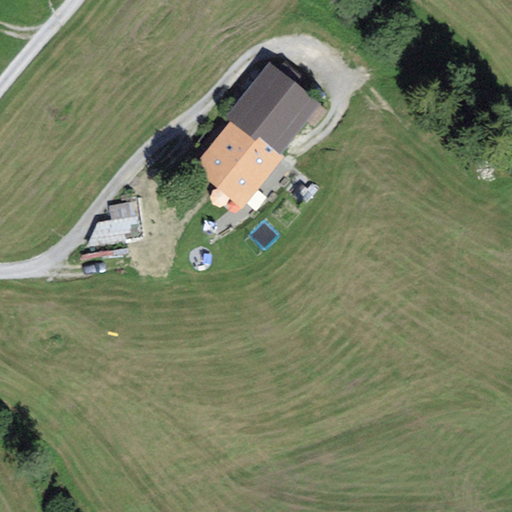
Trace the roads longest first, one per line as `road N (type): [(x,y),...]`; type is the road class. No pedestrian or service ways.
road 1 (track): [(0,275),(43,269),(83,237),(170,133),(218,104),(267,52),(292,49)]
road 2 (track): [(43,269),(83,270),(185,251)]
